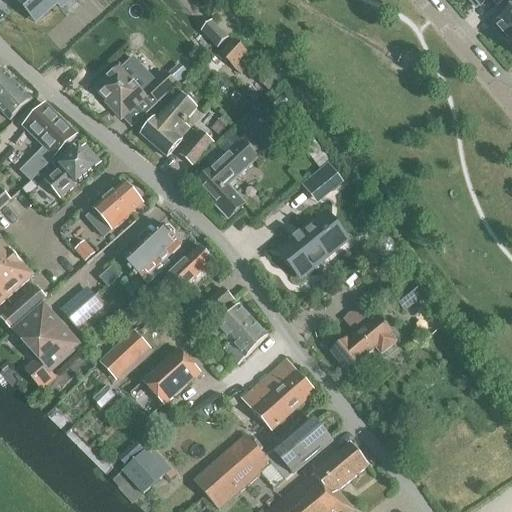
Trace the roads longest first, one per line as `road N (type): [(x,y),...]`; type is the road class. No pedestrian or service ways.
road 1 (residential): [(429,511),(242,271),(155,180),(0,41)]
road 2 (residential): [(428,0),(511,97)]
